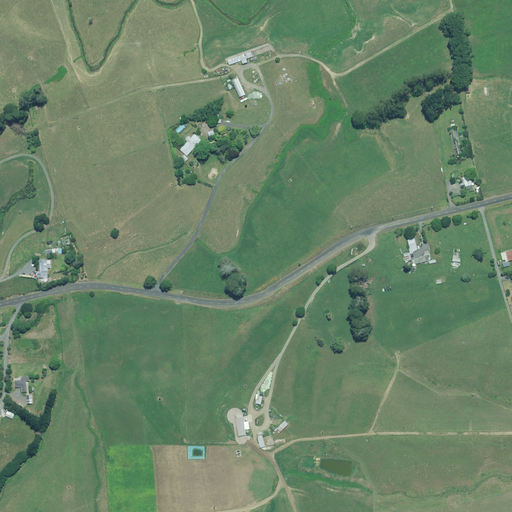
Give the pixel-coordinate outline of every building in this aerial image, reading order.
[(243,61),(244,64),(248,62),(247,59),(254,57),(252,52),(245,55),(243,56),(242,56),(239,57),(229,61),(230,65),(240,61),(243,61)] [(232,83),(228,85),(230,90),(232,89),(232,88),(234,87),(239,98),(246,95),(239,78),(231,82),(232,83)] [(457,128),(450,130),(457,155),(463,154),(457,128)] [(202,141),(195,134),(191,138),(189,136),(185,140),(188,142),(181,150),(187,156),(198,145),(202,141)] [(474,183),(472,183),(471,180),(466,181),(465,178),(459,179),(461,186),(466,185),(467,190),(470,189),(470,191),(474,190),(473,185),(474,185),(474,183)] [(419,250),(415,238),(408,240),(410,248),(409,249),(411,254),(414,253),(413,251),(419,250)] [(511,260),(511,249),(501,253),(503,260),(505,260),(506,262),(503,263),(504,267),(509,266),(508,261),(511,260)] [(430,253),(424,254),(424,256),(420,257),(421,263),(429,261),(429,260),(431,260),(430,253)] [(46,261),(46,259),(41,260),(41,265),(42,265),(43,272),(38,272),(39,278),(49,277),(49,268),(52,268),(52,261),(48,261),(46,261)] [(317,328),(325,324),(324,320),(321,321),(320,318),(313,322),(317,328)] [(30,381),(30,377),(22,377),(22,381),(15,381),(16,388),(22,387),(23,392),(28,392),(27,381),(30,381)] [(289,425),(285,421),(278,429),(281,432),(289,425)] [(272,435),(263,437),(262,432),(258,433),(259,439),(261,448),(274,445),(272,435)]
